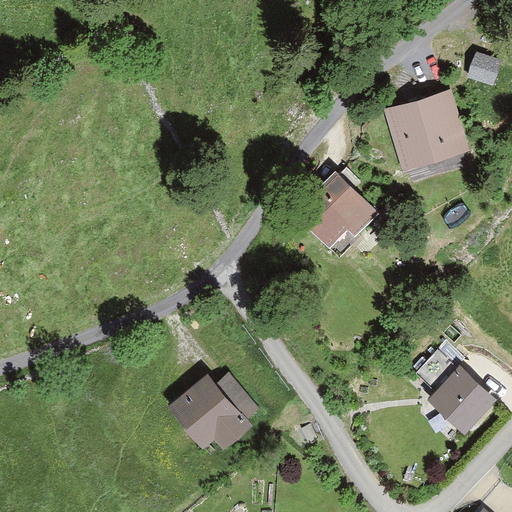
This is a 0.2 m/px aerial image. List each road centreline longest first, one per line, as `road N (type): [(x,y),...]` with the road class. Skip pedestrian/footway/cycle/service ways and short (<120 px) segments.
road 1 (residential): [(466,0),(351,102),(238,276)]
road 2 (residential): [(238,276),(359,462),(413,511)]
road 3 (residential): [(0,368),(238,276)]
